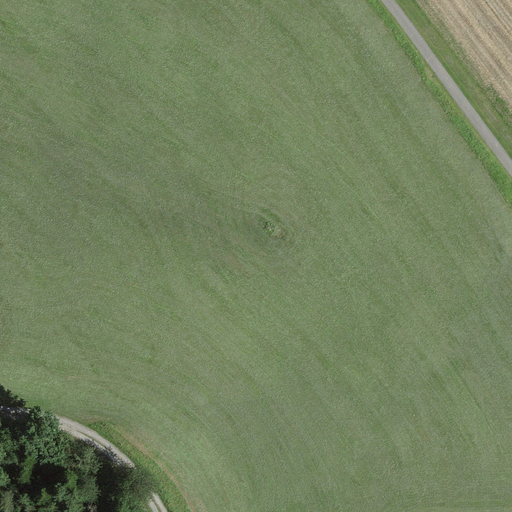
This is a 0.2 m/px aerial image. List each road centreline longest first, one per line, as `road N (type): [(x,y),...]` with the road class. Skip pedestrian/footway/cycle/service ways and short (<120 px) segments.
road 1 (unclassified): [(511,168),(389,0)]
road 2 (track): [(156,511),(141,484),(94,440),(0,414)]
